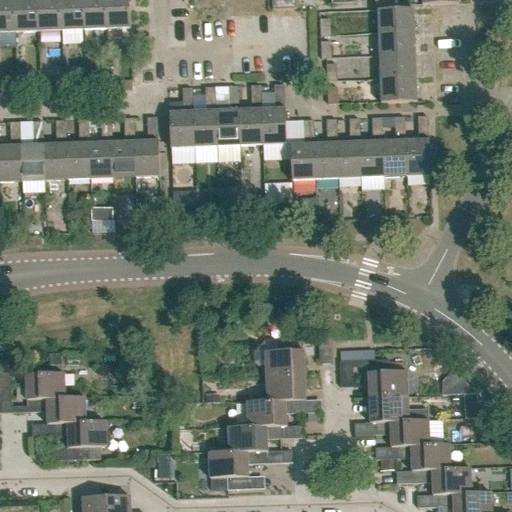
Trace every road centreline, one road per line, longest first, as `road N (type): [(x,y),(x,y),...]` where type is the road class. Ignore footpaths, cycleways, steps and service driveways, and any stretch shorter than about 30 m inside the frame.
road 1 (tertiary): [(5,278),(106,268),(304,267),(423,299)]
road 2 (residential): [(16,480),(128,477),(174,509),(371,503),(395,511)]
road 3 (residential): [(423,299),(511,129)]
road 4 (residential): [(293,48),(165,53),(157,44),(155,0)]
road 5 (residential): [(511,95),(463,91),(461,20)]
